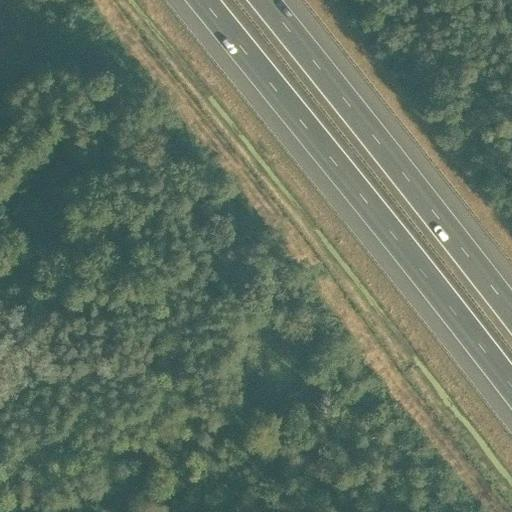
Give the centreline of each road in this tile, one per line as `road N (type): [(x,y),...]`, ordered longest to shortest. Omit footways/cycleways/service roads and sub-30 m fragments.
road 1 (motorway): [(199,0),(511,404)]
road 2 (motorway): [(511,319),(266,0)]
